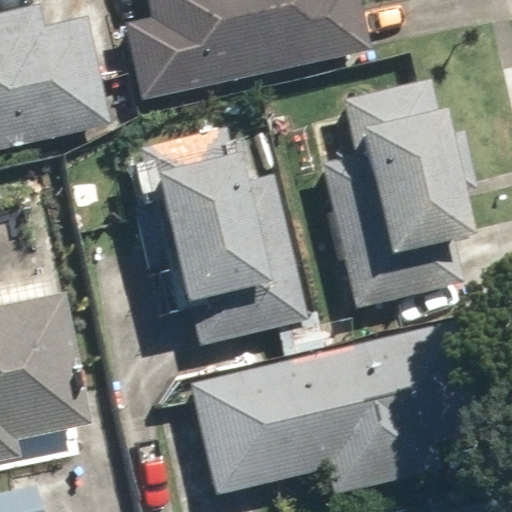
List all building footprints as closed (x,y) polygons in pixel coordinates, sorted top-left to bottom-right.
[(79,0),(60,0),(0,13),(0,152),(108,128),(79,0)] [(151,0),(157,24),(125,31),(142,107),(373,55),(361,0),(151,0)] [(438,239),(470,231),(441,104),(432,106),(425,75),(338,94),(354,163),(322,170),(354,313),(450,292),(438,239)] [(226,127),(133,149),(180,353),(304,325),(268,166),(255,169),(250,145),(231,149),(226,127)] [(0,263),(0,470),(103,447),(58,250),(0,263)] [(323,470),(329,495),(467,464),(435,323),(186,380),(212,495),(323,470)] [(41,511),(34,480),(0,487),(0,511),(41,511)]
